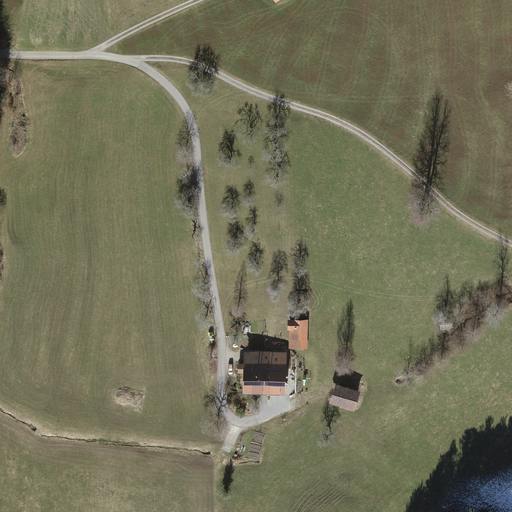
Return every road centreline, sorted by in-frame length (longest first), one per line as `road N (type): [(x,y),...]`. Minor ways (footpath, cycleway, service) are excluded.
road 1 (track): [(202,0),(85,54),(173,58),(323,115),(369,138),(511,247)]
road 2 (track): [(0,52),(85,54),(148,68),(182,99),(194,134),(222,397)]
